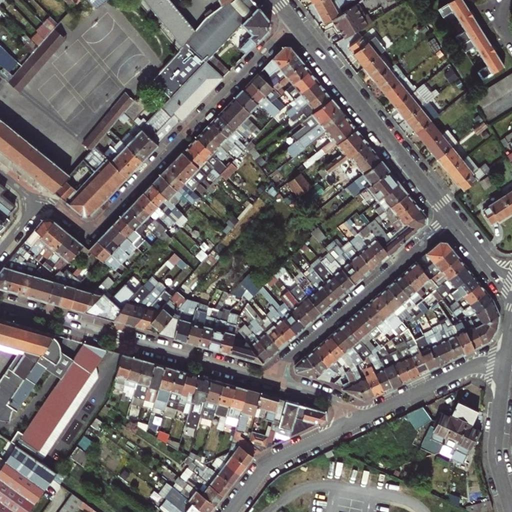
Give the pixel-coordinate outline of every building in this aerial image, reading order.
[(79,0),(64,0),(73,9),(81,1),(79,0)] [(86,0),(96,9),(95,10),(97,11),(109,0),(86,0)] [(185,43),(194,31),(168,0),(135,0),(149,16),(178,51),(185,43)] [(205,19),(194,31),(185,43),(205,63),(206,62),(221,46),(242,24),(252,34),(239,47),(246,54),(270,28),(270,22),(252,0),(228,0),(221,6),(205,19)] [(320,0),(313,4),(324,25),(331,20),(342,14),(336,3),(342,0),(320,0)] [(454,0),(439,10),(443,17),(452,12),(465,32),(456,38),(460,46),(482,32),(461,0),(454,0)] [(367,26),(356,6),(342,14),(331,20),(335,27),(336,29),(339,31),(342,35),(344,40),(367,26)] [(38,43),(58,21),(51,15),(31,37),(38,43)] [(336,29),(335,27),(332,29),(336,37),(342,35),(339,31),(336,29)] [(31,55),(8,83),(19,93),(66,40),(55,30),(38,48),(31,55)] [(460,46),(464,52),(474,46),(486,66),(476,72),(482,80),(504,67),(482,32),(460,46)] [(353,55),(364,68),(378,57),(367,43),(367,44),(362,38),(349,48),(354,54),(353,55)] [(31,55),(38,48),(32,41),(25,49),(31,55)] [(284,47),(265,66),(272,73),(296,54),(290,47),(284,47)] [(296,54),(272,73),(269,76),(273,80),(278,76),(284,72),(287,75),(303,63),(296,54)] [(175,55),(164,68),(167,71),(178,57),(175,55)] [(389,70),(378,57),(364,68),(374,81),(389,70)] [(205,63),(141,130),(158,145),(223,77),(206,62),(205,63)] [(303,63),(287,75),(281,80),(278,82),(282,87),(286,84),(291,80),(294,84),(310,71),(303,63)] [(395,65),(394,65),(389,70),(374,81),(385,94),(399,83),(405,78),(395,65)] [(285,107),(290,102),(317,81),(310,71),(294,84),(289,88),(287,90),(289,92),(279,100),(285,107)] [(284,72),(278,76),(281,80),(287,75),(284,72)] [(250,82),(271,103),(280,95),(272,87),(264,80),(258,74),(250,82)] [(264,80),(272,87),(277,83),(273,80),(269,76),(264,80)] [(508,92),(511,90),(511,84),(507,76),(501,80),(508,92)] [(416,91),(405,78),(399,83),(385,94),(395,108),(416,91)] [(494,84),(502,96),(508,92),(501,80),(494,84)] [(294,107),(298,111),(324,90),(317,81),(290,102),(294,107)] [(250,82),(235,98),(250,112),(259,103),(274,117),(279,111),(271,103),(250,82)] [(282,87),(278,82),(277,83),(272,87),(280,95),(287,90),(289,88),(286,84),(282,87)] [(494,84),(488,88),(496,100),(502,96),(494,84)] [(482,92),(489,104),(496,100),(488,88),(482,92)] [(314,112),(331,99),(324,90),(298,111),(298,112),(299,114),(305,110),(310,116),(314,112)] [(395,108),(406,121),(420,109),(427,104),(416,91),(395,108)] [(124,92),(110,110),(118,116),(122,111),(132,100),(124,92)] [(483,108),(489,104),(482,92),(475,96),(483,108)] [(149,103),(139,93),(132,100),(122,111),(131,120),(149,103)] [(235,98),(227,106),(250,128),(254,124),(247,117),(251,114),(250,112),(235,98)] [(298,131),(302,137),(338,107),(331,99),(314,112),(317,116),(298,131)] [(250,128),(227,106),(219,114),(235,130),(242,137),(245,140),(253,131),(250,128)] [(284,113),(288,119),(298,112),(298,111),(294,107),(288,112),(286,111),(284,113)] [(338,107),(302,137),(300,138),(307,146),(325,132),(345,116),(338,107)] [(431,123),(420,109),(406,121),(417,134),(431,123)] [(101,137),(105,133),(108,128),(118,116),(110,110),(83,144),(91,151),(94,146),(101,137)] [(232,134),(235,130),(219,114),(211,122),(238,148),(241,143),(239,141),(232,134)] [(324,154),(336,145),(356,129),(345,116),(325,132),(332,140),(321,149),(324,154)] [(0,149),(53,192),(69,175),(53,162),(0,119),(0,149)] [(241,151),(238,148),(211,122),(204,130),(220,145),(227,152),(232,147),(239,154),(240,152),(241,151)] [(442,136),(431,123),(417,134),(427,147),(442,136)] [(483,123),(473,130),(477,135),(487,128),(483,123)] [(261,130),(254,124),(250,128),(253,131),(257,135),(261,130)] [(336,168),(349,157),(367,143),(356,129),(336,145),(344,155),(332,164),(336,168)] [(141,130),(126,145),(142,161),(158,145),(141,130)] [(196,138),(224,165),(228,160),(216,149),(220,145),(204,130),(196,138)] [(239,141),(242,137),(235,130),(232,134),(239,141)] [(121,150),(105,133),(101,137),(106,141),(108,144),(113,148),(118,154),(134,170),(142,161),(126,145),(121,150)] [(511,138),(509,134),(503,138),(511,152),(511,138)] [(451,148),(442,136),(427,147),(437,159),(451,148)] [(102,146),(106,141),(101,137),(94,146),(99,150),(102,146)] [(196,138),(189,145),(214,168),(220,174),(221,175),(225,179),(232,172),(227,167),(224,165),(196,138)] [(349,157),(356,166),(357,165),(374,152),(367,143),(349,157)] [(189,145),(183,152),(199,167),(206,175),(209,171),(218,179),(221,175),(220,174),(214,168),(189,145)] [(69,175),(53,192),(83,216),(90,216),(127,177),(107,158),(104,155),(99,150),(94,146),(91,151),(69,175)] [(104,155),(107,151),(102,146),(99,150),(104,155)] [(241,151),(240,152),(247,162),(252,157),(248,151),(245,147),(241,151)] [(254,160),(259,156),(253,147),(248,151),(252,157),(254,160)] [(451,148),(437,159),(448,173),(462,162),(451,148)] [(114,158),(107,151),(104,155),(107,158),(127,177),(134,170),(118,154),(114,158)] [(175,160),(206,189),(210,185),(195,171),(199,167),(183,152),(175,160)] [(381,160),(374,152),(357,165),(356,166),(363,175),(381,160)] [(228,160),(224,165),(227,167),(234,159),(232,157),(228,160)] [(459,186),(464,191),(486,174),(481,167),(477,170),(467,158),(462,162),(448,173),(458,186),(459,186)] [(175,160),(168,167),(184,183),(187,179),(193,185),(202,194),(206,189),(175,160)] [(381,160),(363,175),(355,181),(359,186),(363,191),(367,188),(389,170),(381,160)] [(184,183),(168,167),(161,175),(177,190),(182,195),(192,204),(196,200),(199,197),(190,188),(184,183)] [(399,184),(389,170),(367,188),(378,201),(382,198),(399,184)] [(283,187),(294,201),(310,188),(299,174),(283,187)] [(177,190),(161,175),(152,184),(168,199),(173,194),(179,199),(182,195),(177,190)] [(187,179),(184,183),(190,188),(193,185),(187,179)] [(0,230),(9,220),(6,217),(14,207),(0,195),(5,189),(0,184),(0,230)] [(173,204),(168,199),(152,184),(143,193),(165,213),(170,208),(173,204)] [(399,184),(382,198),(389,208),(407,194),(399,184)] [(210,193),(211,193),(214,189),(210,185),(206,189),(210,193)] [(354,198),(363,191),(359,186),(351,193),(354,198)] [(511,190),(502,197),(511,211),(511,190)] [(165,213),(143,193),(135,201),(157,222),(161,218),(170,227),(171,226),(174,223),(165,213)] [(168,199),(173,204),(179,199),(173,194),(168,199)] [(395,215),(396,217),(414,202),(407,194),(389,208),(384,212),(391,221),(392,221),(390,219),(395,215)] [(511,213),(511,211),(502,197),(487,206),(488,208),(482,212),(491,225),(497,221),(498,223),(511,213)] [(384,212),(389,208),(382,198),(378,201),(377,202),(382,208),(376,213),(379,216),(384,212)] [(135,201),(128,209),(146,226),(152,220),(155,223),(157,222),(135,201)] [(414,202),(396,217),(398,219),(393,223),(391,225),(396,231),(421,211),(414,202)] [(173,204),(170,208),(177,215),(181,211),(173,204)] [(192,204),(189,208),(200,218),(203,215),(192,204)] [(146,226),(128,209),(120,217),(139,235),(147,227),(146,226)] [(426,217),(421,211),(396,231),(391,235),(385,240),(382,238),(377,242),(389,255),(425,224),(426,217)] [(398,219),(396,217),(395,215),(390,219),(392,221),(391,221),(393,223),(398,219)] [(151,246),(139,235),(120,217),(113,224),(132,243),(136,247),(140,242),(147,249),(151,246)] [(42,219),(19,246),(27,252),(27,253),(53,221),(50,219),(42,219)] [(166,230),(157,222),(155,223),(152,220),(146,226),(147,227),(151,231),(154,227),(162,234),(166,230)] [(53,221),(27,253),(29,254),(34,258),(35,259),(40,252),(42,250),(60,227),(53,221)] [(384,236),(372,222),(365,227),(369,233),(377,242),(382,238),(384,236)] [(113,224),(105,232),(124,251),(135,262),(137,260),(130,253),(136,247),(132,243),(113,224)] [(68,233),(60,227),(42,250),(49,257),(51,254),(54,251),(68,233)] [(154,227),(151,231),(158,238),(162,234),(154,227)] [(365,227),(358,233),(363,238),(369,233),(365,227)] [(353,231),(345,239),(354,249),(372,270),(380,263),(356,235),(353,231)] [(105,232),(97,241),(116,259),(120,263),(123,261),(129,267),(135,262),(124,251),(105,232)] [(62,256),(75,239),(68,233),(54,251),(62,256)] [(377,242),(369,233),(363,238),(358,233),(356,235),(380,263),(389,255),(377,242)] [(158,238),(166,245),(169,242),(162,234),(158,238)] [(312,237),(305,242),(308,246),(314,240),(312,237)] [(83,245),(75,239),(62,256),(69,262),(75,256),(83,245)] [(90,251),(99,258),(109,266),(114,270),(120,263),(116,259),(97,241),(88,249),(90,251)] [(355,285),(363,278),(349,262),(343,259),(341,256),(343,254),(336,246),(333,242),(328,245),(332,249),(327,253),(333,260),(355,285)] [(426,253),(433,263),(451,248),(446,243),(439,242),(426,253)] [(372,270),(354,249),(347,255),(338,244),(336,246),(343,254),(349,262),(363,278),(372,270)] [(83,245),(75,256),(81,261),(83,259),(90,251),(88,249),(83,245)] [(0,288),(7,290),(13,270),(16,260),(20,255),(23,258),(27,252),(19,246),(0,270),(0,288)] [(433,263),(423,271),(430,278),(431,278),(432,279),(458,257),(451,248),(433,263)] [(54,251),(51,254),(58,260),(62,256),(54,251)] [(40,263),(43,265),(48,258),(40,252),(35,259),(37,260),(40,263)] [(180,259),(173,253),(168,258),(175,264),(180,259)] [(458,257),(432,279),(434,282),(436,284),(439,287),(441,285),(465,266),(458,257)] [(43,265),(44,265),(49,269),(50,271),(55,264),(48,258),(43,265)] [(321,258),(319,260),(320,261),(346,292),(355,285),(333,260),(329,264),(324,258),(322,260),(321,258)] [(86,262),(83,259),(81,261),(75,269),(70,276),(73,279),(86,262)] [(186,265),(180,259),(175,264),(174,265),(181,271),(186,265)] [(320,261),(319,260),(310,267),(313,270),(319,277),(323,282),(338,299),(346,292),(320,261)] [(7,290),(17,293),(23,272),(26,263),(20,261),(17,271),(13,270),(7,290)] [(423,285),(430,278),(423,271),(416,262),(409,268),(423,285)] [(27,296),(33,275),(35,265),(32,264),(29,264),(26,273),(23,272),(17,293),(27,296)] [(63,270),(55,264),(50,271),(55,274),(57,272),(60,274),(63,270)] [(57,272),(55,274),(47,302),(58,305),(64,283),(70,276),(75,269),(69,265),(61,274),(60,274),(57,272)] [(36,276),(33,275),(27,296),(36,299),(42,278),(44,271),(41,270),(42,267),(39,266),(36,276)] [(465,266),(441,285),(449,294),(472,275),(465,266)] [(423,285),(409,268),(402,274),(416,291),(423,285)] [(47,302),(55,274),(50,271),(49,269),(46,279),(42,278),(36,299),(47,302)] [(313,270),(304,277),(311,284),(319,277),(313,270)] [(286,290),(271,271),(266,275),(282,293),(286,290)] [(233,285),(240,291),(242,286),(248,291),(251,288),(254,286),(257,283),(245,272),(233,285)] [(418,293),(416,291),(402,274),(395,280),(416,305),(420,302),(423,299),(421,297),(418,293)] [(175,294),(179,298),(195,279),(191,275),(175,294)] [(472,275),(449,294),(444,298),(447,301),(454,295),(459,300),(479,284),(472,275)] [(73,279),(70,276),(64,283),(58,305),(70,308),(76,288),(79,283),(73,279)] [(329,306),(314,289),(311,284),(304,277),(302,279),(296,283),(301,289),(322,313),(329,306)] [(430,278),(423,285),(425,287),(426,289),(434,282),(432,279),(431,278),(430,278)] [(410,310),(416,305),(395,280),(386,287),(396,299),(403,308),(401,310),(404,313),(406,311),(408,313),(411,311),(410,310)] [(134,297),(129,302),(113,320),(124,323),(139,305),(143,300),(154,288),(147,282),(135,296),(134,297)] [(329,306),(338,299),(323,282),(314,289),(329,306)] [(166,289),(159,283),(154,288),(161,294),(163,292),(166,289)] [(87,295),(76,288),(70,308),(84,312),(103,292),(106,290),(101,284),(87,295)] [(428,291),(430,294),(436,289),(439,287),(436,284),(428,291)] [(449,308),(456,317),(486,292),(479,284),(459,300),(449,308)] [(238,295),(240,291),(233,285),(227,292),(238,295)] [(416,291),(418,293),(425,287),(423,285),(416,291)] [(436,289),(443,299),(444,298),(449,294),(441,285),(439,287),(436,289)] [(251,288),(257,295),(260,293),(254,286),(251,288)] [(112,301),(103,292),(84,312),(113,320),(129,302),(134,297),(135,296),(125,287),(112,301)] [(413,314),(411,311),(408,313),(406,311),(404,313),(401,310),(403,308),(396,299),(386,287),(378,295),(400,320),(404,316),(410,324),(415,321),(411,316),(413,314)] [(133,326),(161,294),(154,288),(143,300),(139,305),(124,323),(133,326)] [(313,321),(322,313),(301,289),(292,297),(313,321)] [(226,292),(221,290),(215,304),(220,306),(224,297),(226,292)] [(313,321),(292,297),(286,290),(282,293),(287,299),(283,303),(286,306),(304,328),(313,321)] [(428,291),(421,297),(423,299),(430,294),(428,291)] [(144,329),(150,323),(171,299),(163,292),(161,294),(133,326),(144,329)] [(226,292),(224,297),(235,300),(238,295),(227,292),(226,292)] [(486,292),(456,317),(459,321),(460,320),(466,318),(470,317),(471,317),(477,312),(493,301),(486,292)] [(282,293),(278,297),(283,303),(287,299),(282,293)] [(150,323),(159,331),(184,303),(179,298),(175,294),(171,299),(150,323)] [(401,322),(400,320),(378,295),(369,302),(391,327),(393,329),(401,322)] [(277,313),(274,309),(267,301),(263,297),(260,299),(270,311),(265,315),(269,320),(277,313)] [(269,298),(267,301),(274,309),(277,307),(269,298)] [(456,317),(449,308),(442,299),(438,302),(456,335),(465,354),(474,349),(460,320),(459,321),(456,317)] [(157,333),(185,341),(194,310),(196,303),(186,300),(184,303),(159,331),(157,333)] [(288,342),(269,320),(263,324),(243,301),(242,305),(251,316),(262,329),(279,349),(288,342)] [(477,312),(481,321),(482,324),(499,315),(494,303),(493,301),(477,312)] [(391,327),(369,302),(361,309),(375,325),(378,329),(383,334),(391,327)] [(428,310),(420,302),(416,305),(423,314),(428,310)] [(304,328),(286,306),(278,313),(296,335),(304,328)] [(207,307),(206,313),(197,344),(207,347),(213,328),(215,319),(218,310),(207,307)] [(213,328),(207,347),(218,350),(229,313),(229,310),(223,309),(219,320),(216,329),(213,328)] [(375,325),(361,309),(353,316),(367,332),(375,325)] [(197,344),(206,313),(194,310),(185,341),(197,344)] [(232,342),(235,332),(238,318),(239,316),(229,313),(218,350),(228,353),(232,342)] [(296,335),(278,313),(277,313),(269,320),(288,342),(296,335)] [(415,320),(420,329),(428,323),(423,314),(415,320)] [(472,322),(474,325),(484,345),(489,342),(497,329),(499,315),(482,324),(481,321),(477,323),(475,320),(472,322)] [(255,327),(250,331),(254,336),(262,329),(251,316),(248,318),(255,327)] [(367,332),(353,316),(345,323),(362,343),(367,340),(371,337),(367,332)] [(235,332),(236,333),(240,329),(243,332),(241,334),(242,336),(249,330),(238,318),(235,332)] [(484,345),(474,325),(471,327),(466,318),(460,320),(474,349),(484,345)] [(0,342),(26,350),(12,371),(8,368),(0,379),(0,419),(10,421),(12,411),(13,409),(16,411),(50,361),(56,364),(58,362),(59,360),(60,358),(61,355),(61,352),(61,350),(60,346),(59,344),(58,341),(56,338),(54,337),(53,335),(51,334),(0,319),(0,342)] [(345,323),(337,329),(357,353),(362,348),(365,346),(362,343),(345,323)] [(375,332),(378,329),(375,325),(367,332),(371,337),(377,344),(380,348),(384,345),(388,341),(386,338),(382,341),(375,332)] [(401,336),(410,332),(407,326),(399,332),(401,336)] [(447,328),(442,330),(447,339),(451,337),(447,328)] [(271,356),(254,336),(250,331),(249,330),(242,336),(241,334),(243,332),(240,329),(236,333),(243,341),(244,340),(245,342),(263,363),(271,356)] [(262,329),(254,336),(271,356),(279,349),(262,329)] [(330,335),(350,359),(357,353),(337,329),(330,335)] [(391,332),(385,337),(386,338),(388,341),(391,339),(394,336),(391,332)] [(434,334),(438,343),(442,341),(438,332),(434,334)] [(416,343),(429,371),(438,366),(429,347),(425,338),(423,335),(423,334),(414,339),(415,341),(416,343)] [(434,334),(429,336),(433,345),(438,343),(434,334)] [(330,335),(321,343),(335,359),(340,356),(349,368),(354,364),(350,359),(330,335)] [(447,339),(456,358),(465,354),(456,335),(451,337),(447,339)] [(438,366),(447,362),(438,343),(433,345),(429,336),(425,338),(429,347),(438,366)] [(384,345),(385,349),(394,344),(391,339),(388,341),(384,345)] [(438,343),(447,362),(456,358),(447,339),(442,341),(438,343)] [(373,347),(367,340),(362,343),(365,346),(371,353),(375,351),(379,348),(380,348),(377,344),(373,347)] [(420,375),(429,371),(416,343),(415,341),(406,345),(420,375)] [(228,353),(263,363),(245,342),(244,346),(232,342),(228,353)] [(83,343),(18,442),(16,446),(33,458),(89,372),(104,349),(83,343)] [(335,359),(321,343),(313,350),(328,366),(331,364),(335,369),(340,366),(335,359)] [(393,388),(402,384),(388,354),(385,349),(384,345),(380,348),(379,348),(383,356),(379,358),(393,388)] [(401,358),(411,380),(420,375),(406,345),(402,347),(406,356),(401,358)] [(371,353),(365,346),(362,348),(367,355),(371,353)] [(328,366),(313,350),(304,357),(318,374),(330,375),(335,372),(328,366)] [(393,388),(379,358),(375,351),(371,353),(367,355),(366,355),(373,369),(384,393),(393,388)] [(402,384),(411,380),(401,358),(397,360),(392,351),(388,354),(402,384)] [(121,391),(125,379),(131,357),(122,354),(109,400),(113,401),(116,390),(121,391)] [(141,360),(131,357),(125,379),(128,380),(125,392),(131,394),(141,360)] [(296,373),(329,382),(330,375),(318,374),(304,357),(295,366),(296,373)] [(141,360),(131,394),(131,396),(143,399),(152,363),(141,360)] [(143,399),(153,402),(163,366),(152,363),(143,399)] [(361,367),(359,364),(356,366),(350,370),(352,374),(356,371),(361,367)] [(163,366),(153,402),(158,403),(156,410),(163,412),(163,410),(174,369),(163,366)] [(174,413),(175,406),(184,372),(174,369),(163,410),(174,413)] [(364,373),(365,377),(375,397),(384,393),(373,369),(364,373)] [(342,389),(355,396),(362,392),(352,374),(350,370),(350,371),(346,374),(342,377),(334,383),(342,386),(343,388),(342,388),(342,389)] [(375,397),(365,377),(361,379),(356,371),(352,374),(362,392),(355,396),(366,401),(375,397)] [(89,372),(33,458),(41,463),(96,377),(89,372)] [(187,410),(196,376),(184,372),(175,406),(187,410)] [(199,413),(200,410),(208,379),(196,376),(187,410),(185,417),(193,419),(195,412),(199,413)] [(208,379),(200,410),(208,412),(205,422),(210,424),(214,410),(221,382),(208,379)] [(221,382),(214,410),(220,412),(216,427),(221,429),(226,414),(233,386),(221,382)] [(230,423),(235,425),(245,389),(233,386),(226,414),(232,415),(230,423)] [(245,389),(235,425),(234,430),(240,431),(242,432),(248,413),(252,414),(258,393),(245,389)] [(258,393),(252,414),(252,416),(272,421),(276,398),(258,393)] [(296,404),(276,398),(272,421),(269,437),(266,449),(271,447),(273,437),(274,432),(276,432),(290,435),(294,418),(296,404)] [(439,453),(438,453),(451,458),(466,426),(470,428),(478,411),(457,403),(450,418),(454,420),(439,453)] [(326,412),(296,404),(294,418),(290,435),(289,438),(326,420),(326,412)] [(422,407),(414,411),(421,425),(428,421),(422,407)] [(185,417),(184,423),(196,426),(199,413),(195,412),(193,419),(185,417)] [(431,456),(438,453),(439,453),(454,420),(450,418),(439,413),(432,430),(429,429),(419,451),(431,456)] [(147,424),(137,421),(136,423),(146,429),(147,424)] [(96,429),(91,425),(84,436),(88,439),(96,429)] [(466,426),(451,458),(463,463),(470,447),(473,448),(480,432),(470,428),(466,426)] [(158,431),(157,435),(166,441),(168,434),(158,431)] [(269,437),(250,432),(247,443),(260,452),(266,449),(269,437)] [(5,433),(2,437),(16,446),(18,442),(5,433)] [(233,433),(232,439),(237,440),(236,443),(253,455),(260,452),(247,443),(238,436),(233,433)] [(237,440),(232,439),(228,451),(246,464),(253,455),(236,443),(237,440)] [(16,446),(0,468),(0,511),(28,511),(56,474),(51,470),(41,463),(33,458),(16,446)] [(83,450),(76,446),(69,456),(75,461),(83,450)] [(246,464),(228,451),(217,457),(218,458),(239,474),(246,464)] [(331,451),(323,454),(326,460),(334,457),(331,451)] [(185,460),(191,464),(195,458),(190,455),(185,460)] [(61,468),(67,473),(75,461),(69,456),(61,468)] [(211,461),(203,456),(201,462),(205,464),(211,461)] [(239,474),(218,458),(213,463),(217,466),(215,470),(218,472),(233,483),(239,474)] [(320,460),(320,470),(331,469),(331,471),(337,471),(337,460),(320,460)] [(56,474),(61,468),(55,464),(51,470),(56,474)] [(218,472),(215,470),(211,467),(206,473),(197,467),(193,472),(194,473),(223,495),(233,483),(218,472)] [(181,478),(187,483),(194,473),(193,472),(188,468),(181,478)] [(187,483),(216,505),(223,495),(194,473),(187,483)] [(178,484),(184,488),(187,483),(181,478),(178,476),(176,479),(179,482),(178,484)] [(204,511),(210,511),(216,505),(187,483),(184,488),(180,493),(204,511)] [(204,511),(180,493),(173,488),(169,493),(179,501),(176,505),(178,507),(184,511),(204,511)] [(83,501),(72,493),(68,499),(79,507),(80,506),(83,501)] [(166,498),(176,505),(179,501),(169,493),(166,498)] [(75,511),(79,507),(68,499),(64,504),(74,511),(75,511)] [(466,511),(469,511),(482,511),(491,510),(492,510),(489,500),(466,508),(466,511)] [(91,511),(94,510),(83,501),(80,506),(87,511),(91,511)]
